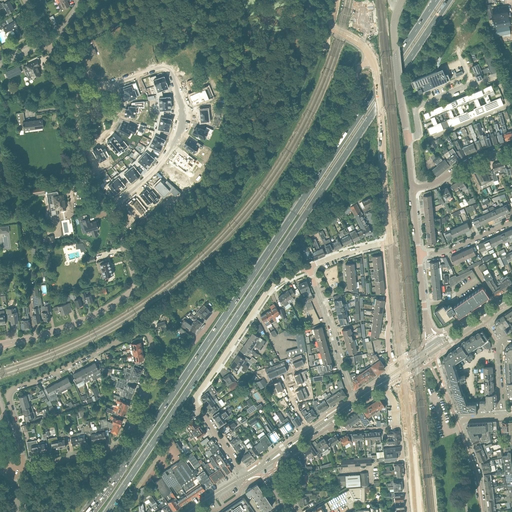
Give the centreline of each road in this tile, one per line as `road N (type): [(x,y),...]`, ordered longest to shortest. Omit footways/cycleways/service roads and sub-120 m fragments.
road 1 (motorway): [(436,0),(88,511)]
road 2 (motorway): [(106,511),(448,0)]
road 3 (unclassified): [(164,367),(200,335),(252,256),(364,59),(357,43)]
road 4 (residential): [(245,476),(196,396),(267,290),(307,267)]
road 5 (residential): [(24,467),(8,395),(15,387),(145,331),(164,367)]
road 6 (residential): [(108,208),(159,165),(188,122),(165,66),(103,86)]
road 7 (residential): [(0,344),(92,314),(133,283),(108,208)]
road 8 (unclassified): [(24,467),(113,449),(164,367)]
road 9 (residential): [(353,402),(307,267)]
road 10 (secondary): [(380,383),(498,306)]
road 11 (residential): [(420,186),(416,107),(472,83)]
road 12 (residential): [(472,83),(498,79),(506,106),(428,138)]
